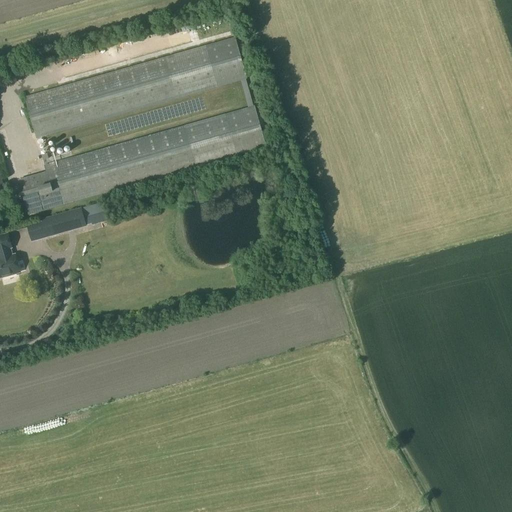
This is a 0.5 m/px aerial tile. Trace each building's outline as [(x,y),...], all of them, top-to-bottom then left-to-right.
[(233,39),(23,99),(34,138),(244,79),(233,39)] [(44,173),(16,181),(25,215),(264,148),(252,108),(42,167),(44,173)] [(9,154),(3,155),(4,165),(11,164),(9,154)] [(78,210),(37,222),(41,238),(83,226),(78,210)] [(105,212),(90,216),(91,221),(107,217),(105,212)] [(5,235),(0,236),(0,278),(17,273),(12,256),(9,257),(6,249),(8,249),(5,235)]
